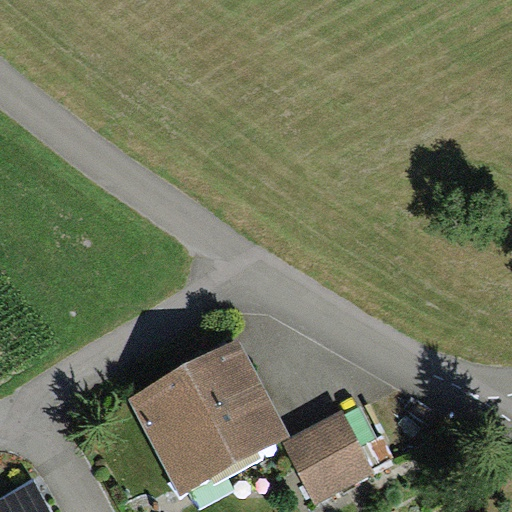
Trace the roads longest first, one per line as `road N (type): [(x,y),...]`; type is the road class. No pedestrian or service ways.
road 1 (residential): [(0,90),(240,265)]
road 2 (residential): [(240,265),(490,403)]
road 3 (residential): [(240,265),(22,400)]
road 4 (residential): [(22,400),(81,511)]
